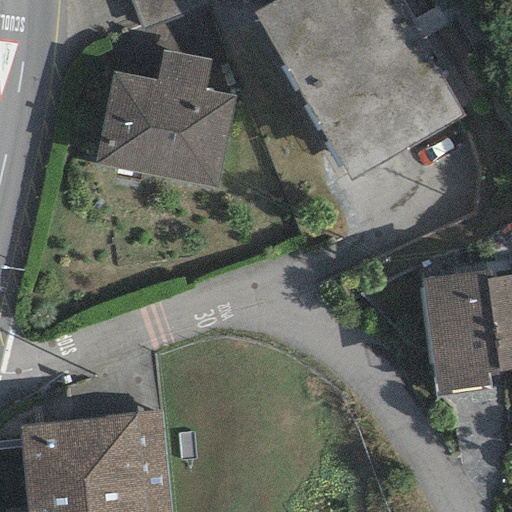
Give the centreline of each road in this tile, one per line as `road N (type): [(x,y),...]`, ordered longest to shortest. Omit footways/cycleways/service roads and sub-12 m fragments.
road 1 (residential): [(458,511),(381,390),(310,322),(279,308),(238,299),(0,377)]
road 2 (tertiary): [(28,0),(0,180)]
